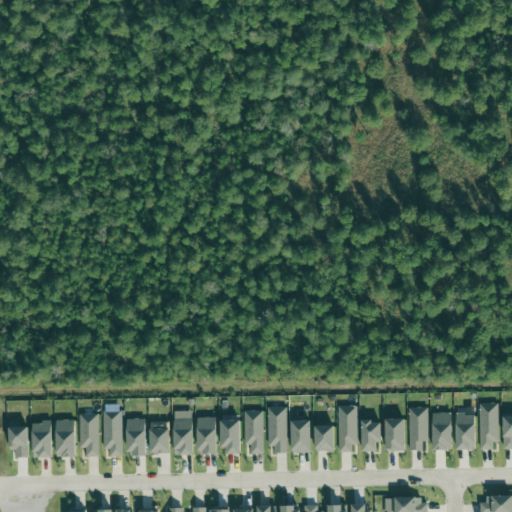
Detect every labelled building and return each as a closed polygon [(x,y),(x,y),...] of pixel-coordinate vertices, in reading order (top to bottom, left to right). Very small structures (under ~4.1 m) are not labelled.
[(498,403),(479,404),(480,450),(494,450),(494,443),(499,442),(498,403)] [(358,445),(357,406),(338,407),(339,453),(353,452),(352,445),(358,445)] [(287,407),(269,407),(269,453),(287,453),(287,407)] [(428,408),(409,408),(410,451),(428,451),(428,408)] [(457,450),(476,450),(475,408),(467,409),(467,412),(456,413),(457,450)] [(121,410),(103,410),(104,450),(109,450),(109,457),(123,456),(121,410)] [(193,411),(174,411),(174,456),(193,456),(193,411)] [(251,454),(264,454),(263,411),(244,411),(244,446),(251,446),(251,454)] [(434,451),(453,451),(452,413),(433,414),(434,451)] [(85,448),(85,457),(99,457),(98,414),(79,414),(80,448),(85,448)] [(503,450),(511,449),(511,417),(504,417),(503,450)] [(217,455),(217,418),(197,418),(198,455),(217,455)] [(147,455),(146,419),(126,419),(127,456),(147,455)] [(386,420),(387,452),(406,451),(405,419),(386,420)] [(75,420),(56,421),(57,458),(76,457),(75,420)] [(222,455),(241,455),(240,420),(222,421),(222,455)] [(311,421),(291,421),(292,454),(312,453),(311,421)] [(382,422),(363,422),(362,452),(378,452),(378,443),(382,443),(382,422)] [(33,459),(52,458),(51,423),(32,423),(33,459)] [(335,426),(315,427),(316,452),(335,452),(335,426)] [(28,427),(9,428),(10,451),(15,451),(16,458),(28,458),(28,427)] [(170,454),(170,429),(150,429),(151,454),(170,454)] [(480,511),(511,511),(511,497),(480,498),(480,511)] [(427,511),(428,499),(386,499),(385,511),(427,511)]
